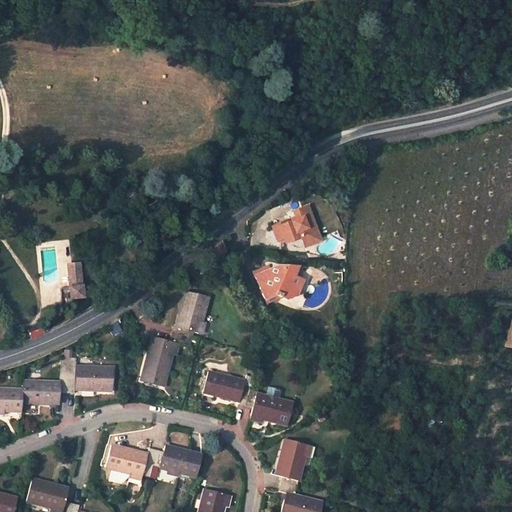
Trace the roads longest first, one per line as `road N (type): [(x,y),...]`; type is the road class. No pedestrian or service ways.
road 1 (tertiary): [(0,357),(54,342),(171,269),(284,178),(338,147),(511,100)]
road 2 (residential): [(248,511),(256,477),(242,439),(191,421),(111,416),(0,455)]
